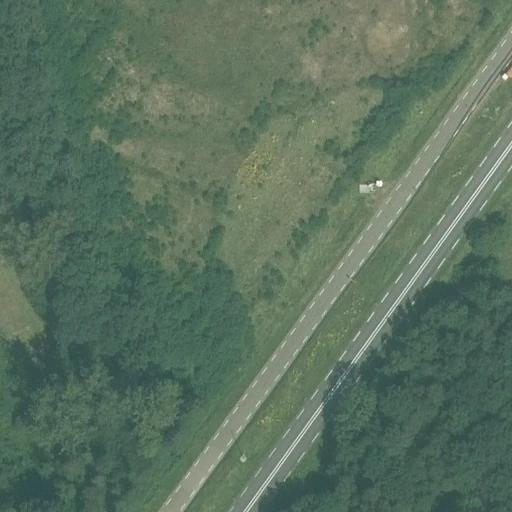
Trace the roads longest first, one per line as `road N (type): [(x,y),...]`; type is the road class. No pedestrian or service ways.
road 1 (unclassified): [(169,511),(511,45)]
road 2 (primary): [(248,511),(511,148)]
